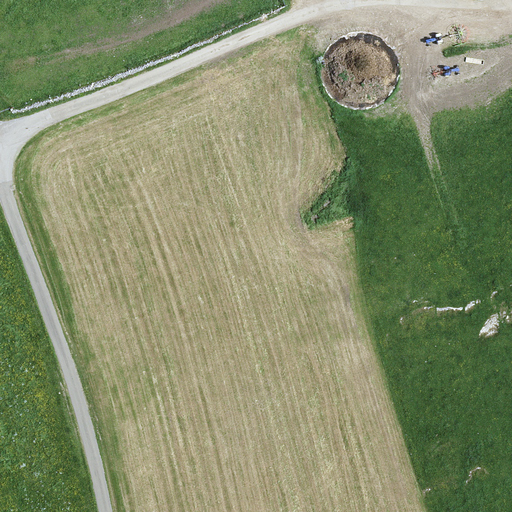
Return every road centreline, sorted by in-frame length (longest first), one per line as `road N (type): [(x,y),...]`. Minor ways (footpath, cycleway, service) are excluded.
road 1 (unclassified): [(0,138),(309,14),(363,0)]
road 2 (unclassified): [(105,511),(65,358),(0,179)]
